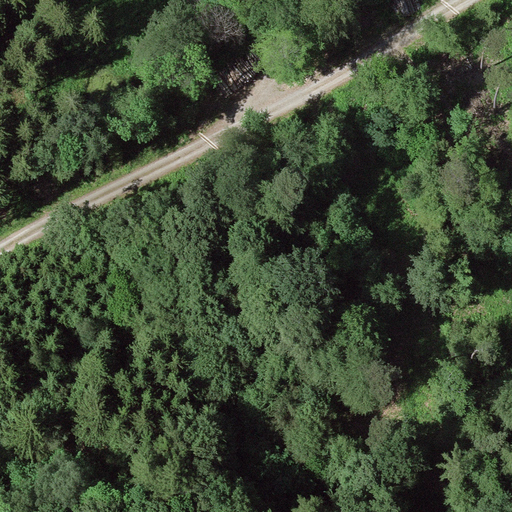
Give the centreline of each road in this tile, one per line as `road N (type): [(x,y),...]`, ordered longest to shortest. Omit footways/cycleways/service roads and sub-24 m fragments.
road 1 (track): [(456,0),(0,249)]
road 2 (track): [(315,0),(274,67),(262,109)]
